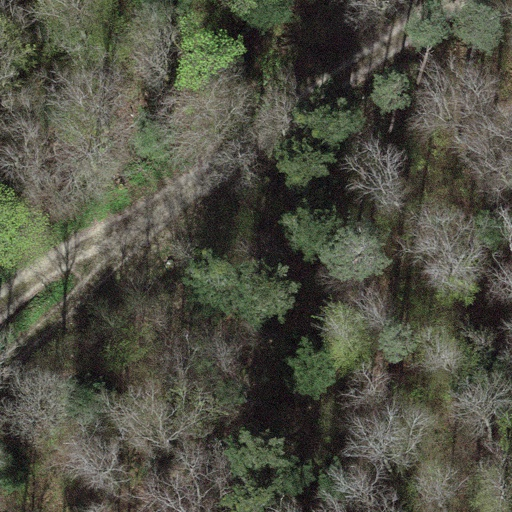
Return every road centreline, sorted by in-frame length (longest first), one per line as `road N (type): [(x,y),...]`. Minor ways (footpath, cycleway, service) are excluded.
road 1 (track): [(450,0),(254,134),(150,221),(63,250),(0,305)]
road 2 (track): [(0,368),(150,221)]
